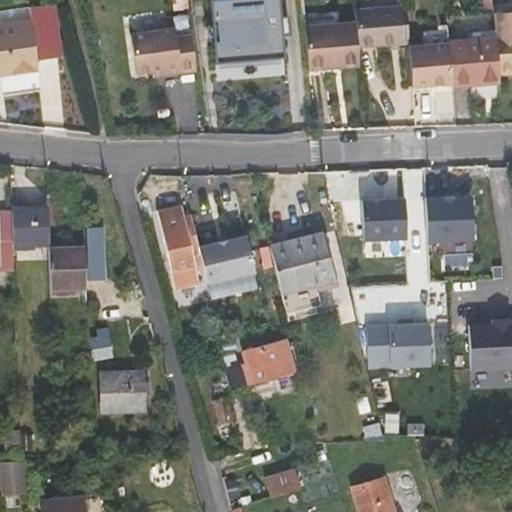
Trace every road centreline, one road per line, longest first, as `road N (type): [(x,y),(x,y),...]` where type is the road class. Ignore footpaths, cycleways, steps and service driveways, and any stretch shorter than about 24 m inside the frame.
road 1 (residential): [(511,143),(114,154)]
road 2 (residential): [(210,511),(114,154)]
